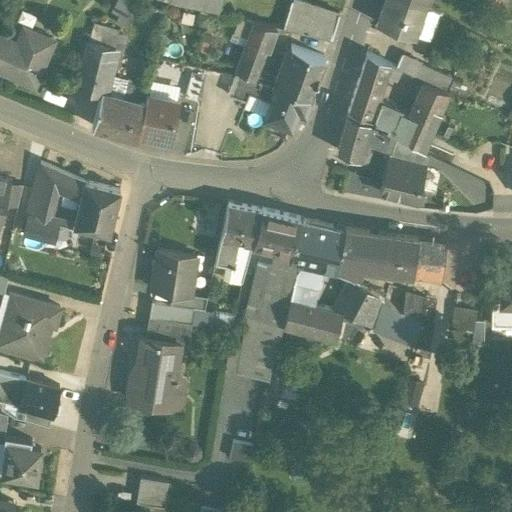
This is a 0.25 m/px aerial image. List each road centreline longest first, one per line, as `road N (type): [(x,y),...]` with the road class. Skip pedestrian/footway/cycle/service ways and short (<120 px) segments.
road 1 (residential): [(148,171),(96,382),(76,511)]
road 2 (secondary): [(298,195),(420,223),(511,228)]
road 3 (secondary): [(363,0),(298,195)]
road 4 (residential): [(148,171),(0,109)]
road 5 (residential): [(298,195),(148,171)]
